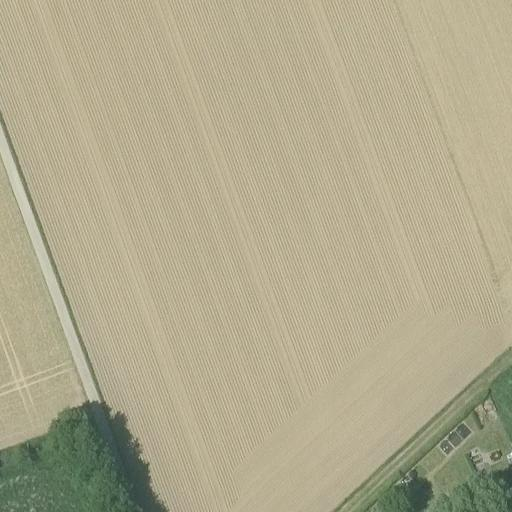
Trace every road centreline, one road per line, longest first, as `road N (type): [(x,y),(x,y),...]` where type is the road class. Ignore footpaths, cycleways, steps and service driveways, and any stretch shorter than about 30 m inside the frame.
road 1 (track): [(0,139),(133,511)]
road 2 (track): [(348,511),(511,357)]
